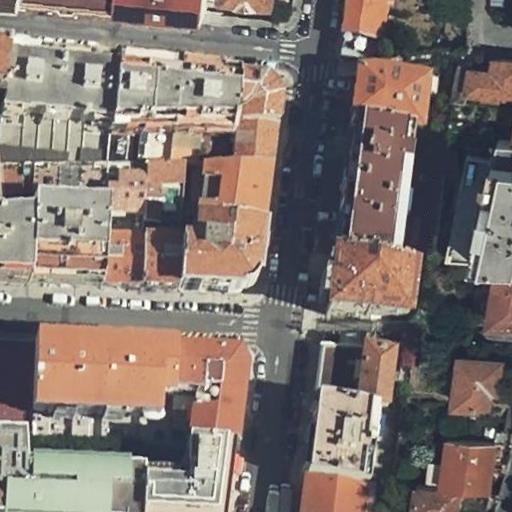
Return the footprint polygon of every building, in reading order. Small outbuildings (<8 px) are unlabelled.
[(118,0),(118,3),(164,8),(208,12),(209,0),(118,0)] [(356,65),(360,64),(379,61),(381,32),(374,31),(376,0),(344,0),(338,56),(338,62),(342,65),(347,66),(356,65)] [(0,168),(31,167),(106,165),(116,62),(4,51),(0,91),(0,168)] [(468,91),(511,98),(511,62),(496,59),(494,71),(472,69),(468,91)] [(473,61),(460,63),(456,99),(467,101),(468,91),(472,69),(473,61)] [(239,74),(116,62),(106,165),(145,165),(184,164),(205,164),(231,163),(234,123),(239,74)] [(382,72),(359,75),(354,122),(419,131),(428,80),(382,72)] [(260,76),(239,74),(234,123),(276,125),(278,110),(280,97),(260,76)] [(414,268),(430,270),(449,136),(419,131),(354,122),(335,256),(414,268)] [(276,125),(234,123),(231,163),(272,162),(274,147),(276,125)] [(465,250),(464,258),(503,263),(511,263),(511,139),(482,135),(478,161),(465,250)] [(197,220),(263,229),(272,162),(231,163),(205,164),(197,220)] [(144,186),(184,185),(184,164),(145,165),(144,179),(144,186)] [(31,167),(28,284),(40,285),(59,285),(67,286),(84,286),(102,287),(103,239),(106,181),(106,165),(31,167)] [(145,165),(106,165),(106,181),(144,179),(145,165)] [(0,282),(16,284),(28,284),(31,167),(0,168),(0,282)] [(164,198),(144,196),(143,219),(163,220),(164,198)] [(178,243),(177,290),(225,292),(239,293),(257,274),(263,229),(197,220),(196,233),(195,246),(181,246),(182,243),(178,243)] [(103,239),(102,287),(111,288),(121,288),(130,288),(140,288),(142,241),(103,239)] [(142,241),(140,288),(158,289),(177,290),(178,243),(142,241)] [(329,299),(327,313),(408,318),(414,268),(335,256),(333,268),(331,285),(329,299)] [(511,263),(503,263),(494,320),(511,321),(511,263)] [(317,394),(316,400),(356,405),(386,410),(395,353),(365,348),(366,337),(334,335),(325,334),(322,353),(320,372),(317,394)] [(0,439),(29,441),(34,343),(0,342),(0,439)] [(29,441),(101,444),(103,395),(105,347),(76,345),(47,344),(34,343),(29,441)] [(173,397),(175,349),(123,347),(105,347),(103,395),(173,397)] [(192,445),(235,448),(236,435),(239,415),(240,402),(244,367),(238,352),(195,350),(187,350),(175,349),(173,397),(194,398),(192,445)] [(502,385),(505,362),(465,357),(459,402),(499,407),(502,385)] [(400,452),(403,429),(406,414),(386,410),(356,405),(316,400),(312,435),(309,453),(307,466),(305,479),(394,492),(396,477),(400,452)] [(498,441),(453,435),(450,460),(494,466),(495,462),(498,441)] [(29,441),(0,439),(0,511),(140,511),(142,482),(143,466),(30,461),(29,441)] [(142,482),(140,511),(231,511),(235,448),(192,445),(191,485),(142,482)] [(494,466),(450,460),(446,484),(462,487),(491,491),(494,471),(494,466)] [(300,511),(391,511),(394,492),(305,479),(304,488),(302,502),(300,511)]
